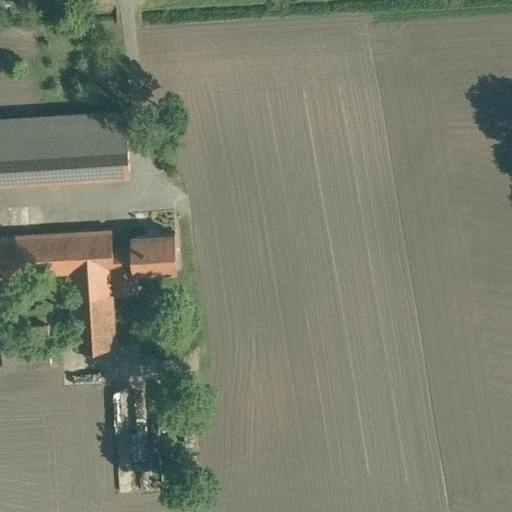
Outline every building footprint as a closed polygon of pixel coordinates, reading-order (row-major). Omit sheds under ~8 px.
[(127,111),(0,118),(0,181),(131,173),(127,111)] [(113,226),(69,230),(71,270),(73,294),(116,291),(115,266),(114,246),(113,226)] [(0,234),(0,274),(71,270),(69,230),(0,234)] [(176,231),(134,233),(134,245),(114,246),(115,266),(135,265),(136,269),(178,267),(176,231)] [(73,294),(72,294),(76,347),(118,343),(116,291),(73,294)] [(51,323),(3,326),(5,366),(53,363),(51,323)]
